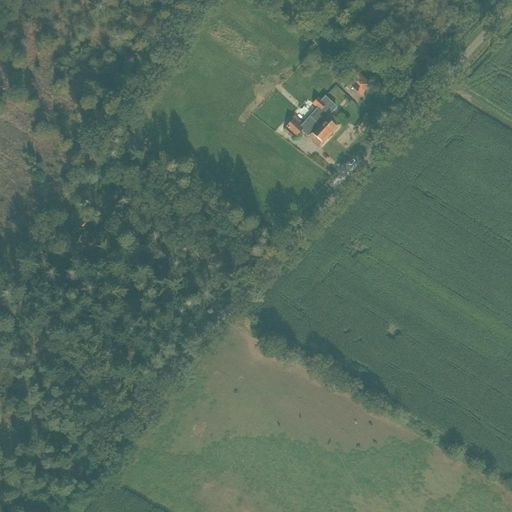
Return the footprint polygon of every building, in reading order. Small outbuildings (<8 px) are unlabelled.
[(324,60),(328,64),(332,59),(324,52),(318,58),(322,62),(324,60)] [(357,74),(349,83),(361,94),(369,85),(357,74)] [(330,135),(341,124),(323,108),(326,104),(312,91),(305,97),(320,111),(319,112),(325,118),(318,125),(330,135)] [(302,122),(299,126),(292,120),(284,129),(295,138),(302,131),(319,147),(330,135),(318,125),(312,131),(302,122)] [(137,153),(134,137),(124,138),(126,155),(137,153)]
